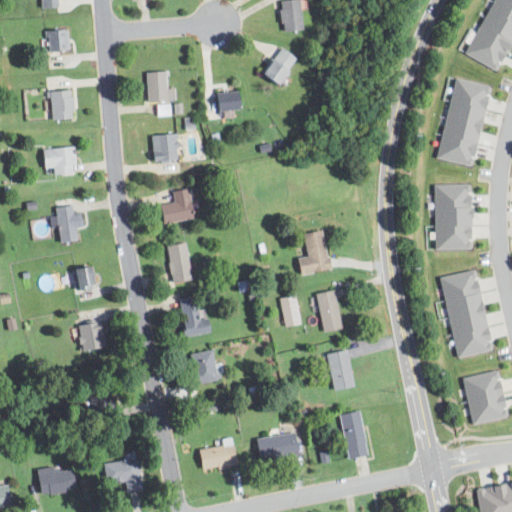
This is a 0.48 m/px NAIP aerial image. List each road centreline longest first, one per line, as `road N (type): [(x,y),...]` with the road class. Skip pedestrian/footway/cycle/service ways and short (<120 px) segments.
road 1 (residential): [(182,511),(123,239),(100,0)]
road 2 (tertiary): [(430,471),(388,283),(384,192),(392,113),(438,0)]
road 3 (residential): [(215,511),(511,453)]
road 4 (residential): [(511,308),(499,204),(511,116)]
